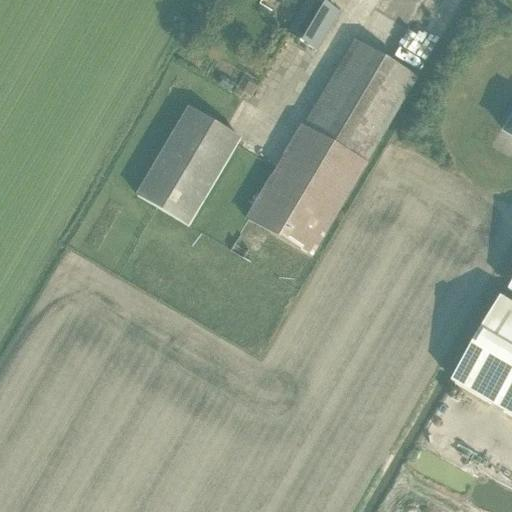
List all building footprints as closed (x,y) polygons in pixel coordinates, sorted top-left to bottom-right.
[(341,14),(319,0),(307,0),(287,33),(318,52),(341,14)] [(311,259),(418,77),(357,42),(248,222),(311,259)] [(243,140),(189,107),(136,197),(190,228),(243,140)] [(511,117),(502,135),(511,141),(511,117)] [(511,304),(500,298),(451,383),(511,418),(511,285),(511,287),(511,304)]
